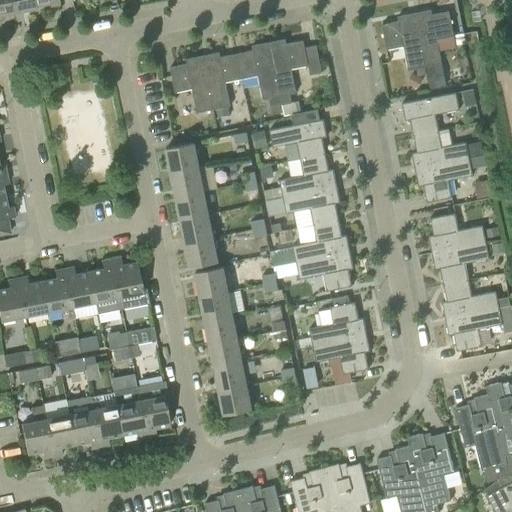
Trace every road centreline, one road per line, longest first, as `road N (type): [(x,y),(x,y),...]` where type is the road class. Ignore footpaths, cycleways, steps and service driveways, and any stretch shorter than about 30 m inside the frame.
road 1 (residential): [(407,375),(412,337),(339,0)]
road 2 (residential): [(201,462),(149,220)]
road 3 (residential): [(201,462),(382,411),(407,375)]
road 4 (residential): [(149,220),(111,33)]
road 5 (residential): [(46,242),(7,56)]
road 6 (residential): [(77,495),(201,462)]
